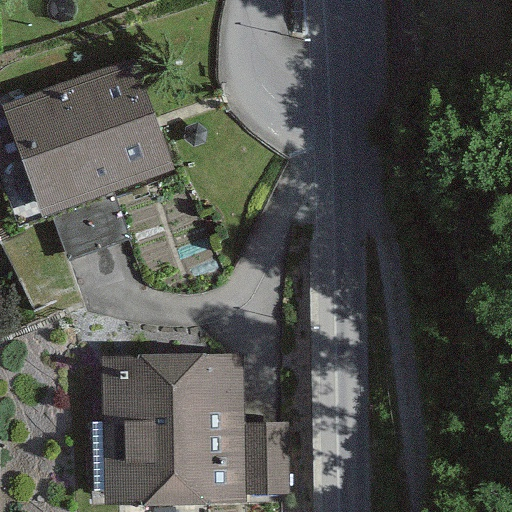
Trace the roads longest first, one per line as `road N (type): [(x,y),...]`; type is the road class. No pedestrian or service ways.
road 1 (residential): [(423,511),(389,259),(352,155)]
road 2 (tertiary): [(363,511),(352,155)]
road 3 (residential): [(349,109),(289,107),(269,92),(254,44),(254,0)]
